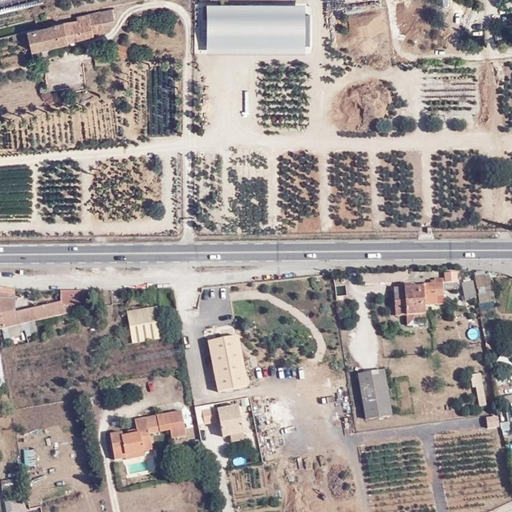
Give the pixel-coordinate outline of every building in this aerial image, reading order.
[(44,0),(0,0),(0,11),(45,2),(44,0)] [(305,7),(204,5),(204,53),(305,54),(305,7)] [(110,10),(74,17),(75,20),(27,31),(31,54),(83,40),(92,38),(91,34),(109,31),(111,22),(110,10)] [(125,44),(113,42),(112,53),(124,55),(125,44)] [(415,309),(427,309),(427,301),(444,299),(443,290),(458,288),(456,272),(442,274),(443,279),(433,280),(434,286),(424,287),(423,281),(412,283),(415,309)] [(486,275),(476,277),(479,288),(489,286),(486,275)] [(472,281),(462,283),(465,300),(474,298),(472,281)] [(428,311),(427,309),(415,309),(412,283),(393,286),(397,315),(428,311)] [(0,328),(2,328),(19,324),(67,313),(66,306),(86,302),(84,292),(59,292),(60,300),(15,312),(16,290),(0,287),(0,328)] [(481,314),(495,311),(494,305),(480,308),(481,314)] [(158,306),(128,312),(133,342),(164,337),(158,306)] [(231,323),(221,327),(224,335),(234,330),(231,323)] [(19,324),(2,328),(5,340),(22,336),(19,324)] [(238,333),(208,338),(217,391),(247,385),(238,333)] [(385,369),(358,373),(365,419),(391,415),(385,369)] [(480,373),(473,374),(479,404),(486,403),(480,373)] [(511,402),(511,393),(499,394),(499,403),(511,402)] [(230,437),(244,434),(238,405),(218,408),(224,438),(230,437)] [(216,411),(203,413),(206,427),(218,425),(216,411)] [(143,449),(152,447),(151,436),(173,431),(175,442),(187,439),(183,414),(135,425),(136,434),(137,438),(129,440),(122,442),(121,438),(111,440),(116,465),(126,462),(125,458),(144,453),(143,449)] [(497,418),(490,420),(491,428),(499,426),(497,418)] [(245,443),(244,434),(230,437),(232,446),(245,443)] [(146,461),(144,453),(125,458),(126,462),(127,466),(146,461)]
